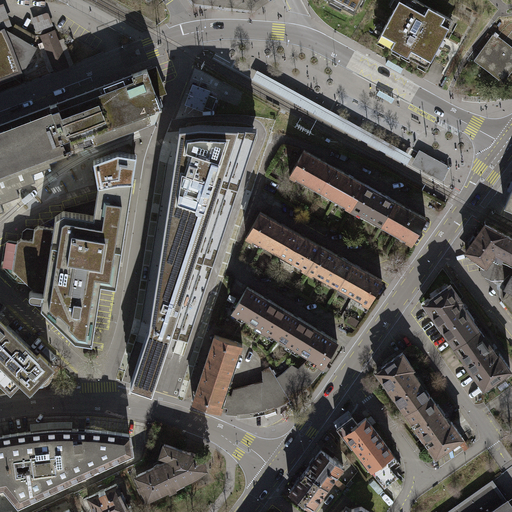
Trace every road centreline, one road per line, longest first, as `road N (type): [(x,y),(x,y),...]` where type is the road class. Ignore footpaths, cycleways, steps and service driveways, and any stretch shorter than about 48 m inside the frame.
road 1 (secondary): [(276,469),(510,142)]
road 2 (residential): [(188,33),(184,70),(155,144),(122,334),(113,360),(91,381)]
road 3 (residential): [(510,142),(298,34)]
road 4 (unclassified): [(188,33),(0,104)]
road 5 (unclassified): [(98,404),(187,418),(276,469)]
road 6 (unclassified): [(0,289),(91,381)]
